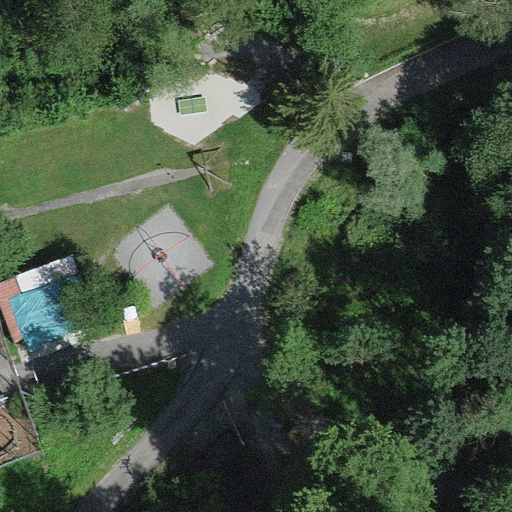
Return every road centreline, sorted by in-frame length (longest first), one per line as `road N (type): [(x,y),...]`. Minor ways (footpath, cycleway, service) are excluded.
road 1 (track): [(87,511),(229,368),(288,168),(333,123)]
road 2 (track): [(511,489),(445,489),(367,472),(229,368)]
road 3 (residential): [(333,123),(511,36)]
